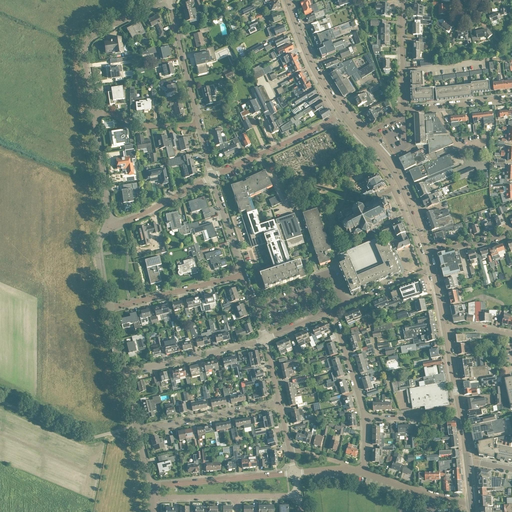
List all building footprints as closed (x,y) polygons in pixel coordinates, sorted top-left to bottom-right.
[(192,0),(187,0),(182,2),(184,8),(184,11),(186,22),(193,20),(197,19),(196,13),(195,8),(192,9),(192,8),(192,7),(192,6),(193,5),(194,4),(193,2),(194,2),(192,0)] [(204,13),(197,0),(194,1),(201,14),(204,13)] [(318,4),(318,3),(317,0),(315,1),(314,0),(308,0),(301,3),(302,7),(303,7),(304,9),(318,4)] [(314,14),(330,8),(329,5),(329,3),(328,2),(332,1),(331,0),(327,0),(324,1),(323,1),(318,3),(318,4),(304,9),(304,11),(305,16),(314,12),(314,14)] [(280,8),(278,1),(270,4),(266,5),(268,12),(280,8)] [(389,4),(387,4),(387,1),(376,2),(376,4),(375,4),(375,11),(382,11),(382,16),(389,16),(390,15),(390,14),(390,13),(390,12),(389,12),(389,8),(389,4)] [(413,9),(413,12),(414,13),(413,17),(417,17),(417,20),(425,21),(433,21),(432,18),(423,17),(423,6),(414,5),(414,9),(413,9)] [(449,10),(449,5),(439,6),(439,15),(446,15),(446,10),(449,10)] [(498,13),(489,17),(491,23),(492,26),(498,24),(497,22),(500,21),(500,20),(500,19),(503,18),(503,16),(507,15),(507,14),(509,14),(508,9),(508,7),(506,7),(500,9),(501,13),(498,14),(498,13)] [(332,13),(332,11),(330,8),(314,14),(306,17),(308,23),(316,19),(325,16),(332,13)] [(269,25),(281,20),(278,14),(271,16),(273,20),(268,22),(269,25)] [(154,17),(148,20),(149,22),(147,24),(149,28),(151,27),(152,27),(155,25),(160,33),(159,34),(160,37),(165,34),(160,23),(161,22),(157,15),(154,16),(154,17)] [(438,21),(436,24),(441,27),(446,31),(447,29),(450,31),(453,26),(446,21),(443,19),(438,21)] [(433,25),(433,21),(425,21),(417,20),(417,24),(413,24),(413,35),(417,35),(417,38),(419,38),(422,38),(422,35),(422,25),(433,25)] [(251,29),(248,30),(250,34),(257,31),(255,27),(253,28),(253,27),(258,25),(256,21),(248,25),(250,29),(251,28),(251,29)] [(390,31),(390,25),(385,25),(385,21),(371,21),(371,24),(375,24),(375,26),(377,26),(380,26),(380,35),(381,35),(390,35),(390,31)] [(320,26),(319,25),(310,28),(313,35),(325,30),(331,28),(329,23),(327,24),(322,26),(320,26)] [(145,33),(140,24),(128,30),(133,40),(143,35),(145,33)] [(286,32),(285,31),(286,31),(285,29),(284,29),(283,25),(276,28),(275,26),(270,28),(273,37),(276,36),(286,32)] [(204,46),(202,34),(209,32),(208,28),(199,30),(200,33),(196,34),(197,38),(194,38),(196,48),(204,46)] [(492,35),(491,33),(488,30),(476,32),(476,35),(471,36),(473,42),(476,41),(476,40),(477,40),(477,39),(488,36),(489,38),(492,35)] [(359,31),(353,33),(357,45),(363,42),(359,31)] [(467,41),(468,34),(457,33),(457,36),(453,36),(449,42),(454,45),(457,40),(464,41),(465,45),(469,45),(468,41),(467,41)] [(321,34),(314,37),(316,42),(325,38),(324,35),(322,36),(321,34)] [(390,46),(390,35),(381,35),(380,35),(377,35),(377,45),(379,45),(380,45),(381,45),(381,46),(390,46)] [(281,46),(289,42),(287,37),(275,42),(276,45),(277,48),(281,46)] [(107,42),(106,43),(107,52),(108,52),(114,51),(115,54),(123,53),(122,45),(127,44),(124,38),(121,39),(120,38),(113,39),(113,41),(112,42),(112,41),(111,41),(111,42),(107,42)] [(327,41),(325,38),(316,42),(318,47),(323,45),(325,44),(325,42),(327,41)] [(413,43),(413,51),(420,51),(422,51),(422,46),(424,46),(424,43),(426,43),(425,38),(422,38),(419,38),(419,43),(413,43)] [(348,47),(345,40),(333,45),(331,41),(325,44),(323,45),(324,48),(319,51),(322,58),(330,54),(330,55),(332,55),(331,54),(342,50),(348,47)] [(293,50),(290,44),(283,48),(283,47),(273,52),(276,58),(280,56),(279,56),(285,53),(286,54),(293,50)] [(254,54),(263,49),(261,45),(255,49),(254,48),(251,49),(254,54)] [(357,48),(356,45),(339,52),(342,58),(351,54),(350,54),(355,53),(353,49),(357,48)] [(380,45),(379,45),(377,45),(371,45),(374,55),(380,55),(380,45)] [(168,48),(161,49),(159,50),(158,47),(152,48),(148,50),(149,55),(159,52),(161,60),(170,58),(169,51),(170,51),(169,48),(168,48)] [(200,54),(194,55),(196,67),(197,67),(198,72),(201,71),(202,74),(208,73),(206,63),(211,62),(209,56),(213,55),(213,53),(215,53),(213,47),(199,50),(200,54)] [(420,60),(420,51),(413,51),(413,60),(415,60),(415,62),(420,62),(421,67),(432,66),(432,60),(421,62),(421,60),(420,60)] [(289,55),(280,59),(283,66),(286,65),(289,63),(297,60),(297,59),(296,56),(295,56),(294,54),(289,57),(289,55)] [(385,59),(385,56),(378,56),(378,59),(383,59),(383,70),(390,70),(390,59),(385,59)] [(337,58),(324,63),(326,69),(330,67),(330,68),(341,64),(342,63),(341,60),(338,61),(337,58)] [(299,65),(297,60),(289,63),(286,65),(283,66),(284,68),(287,67),(290,66),(291,69),(299,65)] [(330,68),(329,69),(332,73),(330,75),(333,80),(334,80),(336,81),(334,82),(337,85),(347,79),(358,72),(359,71),(356,66),(352,60),(342,64),(341,64),(330,68)] [(376,70),(373,63),(365,68),(359,71),(358,72),(362,78),(376,70)] [(174,75),(172,64),(165,66),(164,66),(163,66),(162,66),(164,74),(160,75),(161,80),(170,78),(169,76),(174,75)] [(254,73),(257,72),(259,70),(262,69),(263,68),(262,65),(249,71),(251,75),(254,73)] [(293,74),(301,70),(299,65),(291,69),(292,71),(289,72),(290,73),(286,74),(278,78),(279,80),(287,76),(288,76),(291,75),(290,75),(293,73),(293,74)] [(111,72),(110,72),(110,73),(111,79),(114,78),(119,78),(119,72),(122,72),(121,66),(117,67),(110,68),(111,72)] [(231,70),(223,74),(226,78),(233,75),(231,70)] [(421,90),(421,87),(423,87),(422,72),(410,72),(411,87),(412,87),(412,90),(411,90),(411,97),(412,97),(412,101),(411,101),(411,102),(419,102),(419,101),(423,100),(423,102),(434,101),(433,89),(421,90)] [(297,82),(305,78),(303,73),(295,77),(297,82)] [(300,87),(309,83),(308,83),(305,78),(297,82),(300,87)] [(354,91),(347,79),(337,85),(343,95),(343,96),(344,97),(354,91)] [(167,84),(166,80),(160,82),(161,86),(163,86),(163,88),(164,87),(168,89),(169,94),(166,94),(167,97),(174,95),(174,92),(177,92),(175,84),(172,85),(171,84),(172,83),(171,83),(167,84)] [(297,89),(295,90),(300,97),(311,90),(311,88),(310,86),(309,83),(300,87),(297,89)] [(472,85),(471,85),(435,89),(437,101),(473,97),(473,93),(472,85)] [(209,87),(202,88),(203,91),(205,99),(206,101),(205,101),(206,105),(213,103),(212,97),(215,96),(213,86),(209,87)] [(111,92),(108,92),(110,105),(115,104),(114,101),(124,99),(122,87),(112,88),(111,88),(111,92)] [(144,112),(143,102),(143,99),(134,99),(134,88),(130,88),(130,104),(134,104),(133,103),(135,103),(135,104),(136,104),(137,111),(139,111),(140,112),(144,112)] [(307,100),(316,94),(313,89),(311,90),(300,97),(295,100),(289,104),(292,108),(304,101),(306,100),(306,101),(307,100)] [(244,111),(240,113),(244,122),(247,121),(245,116),(251,113),(252,114),(256,112),(256,113),(259,111),(258,110),(262,108),(264,112),(268,111),(258,90),(252,93),(255,99),(245,104),(246,108),(243,110),(244,111)] [(367,92),(354,99),(358,107),(365,103),(367,107),(371,104),(373,103),(369,96),(367,92)] [(309,106),(320,99),(317,95),(303,104),(292,111),(295,114),(301,110),(300,108),(303,106),(305,109),(309,106)] [(280,97),(277,99),(282,109),(287,106),(287,105),(286,105),(285,102),(284,102),(284,101),(282,102),(280,97)] [(147,102),(143,102),(144,112),(148,111),(148,110),(151,110),(150,103),(151,103),(151,99),(147,99),(147,102)] [(282,109),(277,99),(270,102),(266,104),(269,111),(271,115),(276,113),(278,111),(282,109)] [(183,109),(180,100),(173,102),(172,101),(169,101),(170,106),(173,105),(175,116),(184,114),(183,109)] [(324,106),(321,100),(307,109),(302,112),(290,120),(293,125),(294,125),(296,127),(301,124),(298,120),(312,111),(313,113),(318,110),(320,113),(326,109),(324,106)] [(211,112),(208,113),(208,115),(209,115),(210,116),(209,116),(211,124),(218,122),(220,121),(219,117),(218,117),(218,116),(217,113),(219,112),(222,111),(222,112),(224,111),(221,105),(210,107),(211,112)] [(374,109),(366,114),(368,118),(372,115),(373,116),(382,111),(381,108),(376,111),(374,109)] [(328,111),(326,109),(320,113),(319,114),(323,119),(330,115),(330,114),(328,112),(328,111)] [(271,115),(269,111),(264,113),(265,115),(264,115),(266,119),(267,118),(270,125),(268,126),(272,133),(278,130),(271,115)] [(372,115),(368,118),(372,124),(380,119),(379,117),(384,113),(382,111),(373,116),(372,115)] [(493,112),(483,114),(483,120),(484,125),(494,123),(493,112)] [(429,145),(451,140),(438,118),(437,118),(436,113),(425,114),(414,115),(415,120),(414,120),(415,123),(413,123),(413,127),(415,127),(415,135),(416,145),(429,145)] [(483,120),(483,114),(472,115),(473,121),(474,121),(474,125),(479,124),(478,120),(483,120)] [(458,116),(448,117),(449,123),(451,123),(452,127),(459,127),(459,122),(458,116)] [(275,122),(278,127),(283,124),(280,119),(275,122)] [(293,125),(290,120),(283,124),(278,127),(281,134),(292,129),(291,127),(293,126),(293,125)] [(244,122),(242,123),(246,131),(251,129),(248,121),(247,121),(244,122)] [(216,132),(213,133),(216,146),(219,145),(220,147),(226,146),(225,143),(227,142),(225,136),(224,137),(221,137),(220,132),(222,131),(222,128),(215,129),(216,132)] [(124,145),(128,145),(126,130),(122,130),(122,131),(112,133),(114,141),(115,141),(116,145),(124,144),(124,145)] [(238,132),(233,134),(235,138),(238,143),(241,142),(241,143),(243,143),(244,147),(245,147),(251,145),(247,137),(244,139),(241,131),(238,132)] [(175,134),(170,135),(173,147),(176,147),(175,141),(178,141),(181,151),(190,149),(187,137),(176,140),(175,134)] [(511,141),(511,134),(509,135),(505,134),(505,139),(502,139),(502,141),(497,141),(497,144),(504,144),(505,142),(511,141)] [(136,136),(137,143),(138,150),(147,149),(148,154),(149,154),(149,158),(151,158),(152,163),(157,162),(156,154),(152,154),(151,153),(152,153),(150,139),(144,140),(143,135),(136,136)] [(164,136),(157,138),(159,149),(167,147),(168,153),(169,158),(175,157),(174,152),(171,140),(165,142),(164,136)] [(235,145),(238,143),(235,138),(232,140),(234,145),(229,147),(227,143),(225,143),(226,146),(220,147),(220,151),(223,150),(225,157),(238,151),(235,145)] [(409,172),(438,159),(435,154),(435,152),(453,144),(451,140),(429,145),(429,154),(425,156),(424,154),(422,155),(420,151),(419,151),(419,150),(411,154),(399,159),(405,171),(406,173),(409,172)] [(126,158),(116,159),(118,169),(121,169),(122,169),(128,168),(128,174),(129,174),(129,175),(132,174),(133,173),(133,171),(132,164),(133,163),(133,159),(136,159),(134,150),(132,150),(125,151),(126,158)] [(450,167),(454,165),(449,154),(440,158),(438,159),(409,172),(410,172),(415,182),(414,182),(414,183),(428,177),(429,180),(447,172),(446,169),(450,167)] [(190,160),(189,155),(166,160),(167,166),(169,165),(169,166),(184,162),(186,163),(187,170),(184,171),(185,178),(189,177),(189,176),(196,174),(193,160),(190,160)] [(494,163),(494,165),(497,165),(499,165),(499,166),(500,166),(500,168),(508,169),(507,173),(511,173),(511,166),(508,166),(506,166),(506,163),(497,163),(494,163)] [(160,167),(161,170),(153,171),(150,172),(148,172),(147,167),(144,168),(146,180),(150,179),(149,177),(160,175),(162,185),(168,184),(165,169),(164,169),(164,166),(160,167)] [(460,177),(457,179),(458,182),(475,174),(473,167),(458,173),(460,177)] [(280,170),(274,172),(276,176),(278,180),(283,177),(283,176),(281,173),(280,170)] [(426,182),(416,186),(420,195),(430,191),(427,185),(429,184),(430,185),(454,175),(452,170),(447,172),(429,180),(426,181),(426,182)] [(241,213),(247,211),(254,208),(251,197),(268,189),(267,188),(272,186),(266,172),(262,174),(262,173),(250,179),(250,180),(247,181),(247,182),(243,184),(243,183),(233,186),(234,190),(233,190),(235,196),(236,196),(238,203),(237,203),(239,209),(240,209),(241,213)] [(500,180),(500,184),(505,183),(507,183),(507,180),(511,180),(511,173),(507,173),(503,173),(503,180),(500,180)] [(392,212),(391,210),(391,209),(392,209),(389,203),(388,204),(388,203),(388,204),(387,201),(385,202),(384,199),(383,199),(382,199),(382,198),(381,198),(381,199),(380,199),(379,199),(376,192),(385,188),(385,186),(384,183),(382,182),(378,175),(365,181),(368,187),(367,187),(369,190),(360,194),(361,197),(360,198),(361,199),(373,193),(375,198),(373,199),(372,201),(373,201),(369,203),(368,204),(363,207),(359,206),(359,205),(359,206),(355,207),(354,207),(355,208),(353,212),(351,213),(349,209),(343,212),(343,213),(339,215),(339,217),(338,218),(340,223),(342,222),(342,224),(343,224),(343,225),(344,225),(344,227),(343,227),(343,228),(344,228),(345,230),(344,230),(344,231),(345,230),(347,231),(347,232),(348,232),(350,232),(350,233),(351,233),(350,234),(351,234),(352,234),(353,235),(354,235),(355,234),(358,234),(358,235),(359,235),(359,234),(363,232),(367,233),(367,234),(368,234),(368,233),(371,231),(372,232),(373,232),(375,233),(376,232),(377,233),(379,229),(377,228),(378,227),(384,225),(383,222),(383,221),(387,218),(389,219),(390,219),(389,219),(391,218),(391,219),(392,218),(391,218),(392,216),(390,213),(392,212)] [(451,185),(454,192),(468,186),(465,179),(451,185)] [(123,190),(121,191),(122,191),(123,199),(124,199),(125,203),(123,203),(134,202),(133,202),(132,196),(132,192),(134,191),(138,191),(137,183),(122,185),(123,190)] [(290,189),(281,193),(283,197),(291,193),(290,189)] [(426,209),(440,203),(438,200),(446,197),(442,189),(431,193),(430,191),(420,195),(424,206),(425,206),(426,209)] [(511,199),(511,192),(507,193),(504,193),(501,193),(503,203),(509,201),(509,200),(511,199)] [(293,196),(291,193),(283,197),(285,201),(293,196)] [(281,203),(278,196),(269,200),(272,208),(273,208),(273,207),(278,205),(281,203)] [(204,197),(188,202),(192,213),(202,209),(205,219),(210,217),(209,213),(210,213),(208,208),(207,208),(204,197)] [(242,216),(250,242),(252,248),(256,247),(267,243),(275,270),(290,265),(283,242),(287,241),(288,242),(289,242),(290,243),(291,243),(292,245),(296,244),(300,242),(303,240),(302,236),(300,231),(305,230),(303,225),(301,217),(296,219),(295,214),(276,220),(278,225),(276,225),(275,221),(260,226),(257,215),(259,215),(257,211),(255,212),(254,208),(247,211),(248,214),(242,216)] [(321,225),(323,225),(318,209),(303,214),(304,216),(301,217),(303,225),(307,224),(308,227),(309,227),(310,229),(308,229),(311,238),(312,237),(313,239),(312,240),(314,248),(316,247),(316,249),(315,250),(317,255),(318,255),(319,259),(318,259),(320,266),(326,264),(325,262),(327,262),(328,263),(331,262),(329,256),(328,252),(331,251),(330,247),(329,248),(328,246),(330,245),(327,237),(325,238),(325,236),(326,235),(323,227),(322,227),(321,225)] [(440,212),(439,209),(426,214),(432,231),(438,229),(438,231),(445,229),(454,227),(452,224),(453,223),(450,216),(449,216),(447,209),(440,212)] [(191,234),(190,230),(189,225),(188,222),(183,223),(184,226),(181,227),(179,220),(181,220),(180,216),(178,216),(177,212),(166,215),(167,223),(169,223),(170,223),(172,231),(178,229),(179,232),(180,234),(182,235),(184,235),(191,234)] [(495,219),(498,227),(505,224),(501,217),(495,219)] [(490,223),(488,224),(487,220),(480,222),(481,226),(484,225),(486,231),(493,229),(490,223)] [(216,237),(212,223),(197,227),(196,222),(189,225),(190,230),(193,229),(195,234),(206,231),(209,239),(211,239),(212,239),(216,237)] [(160,225),(156,226),(155,223),(151,224),(152,227),(151,227),(150,225),(146,226),(146,228),(145,227),(137,229),(142,246),(150,244),(149,240),(151,240),(152,238),(151,235),(149,234),(150,233),(153,232),(153,234),(162,232),(160,225)] [(392,225),(391,224),(383,227),(384,229),(381,230),(383,234),(394,229),(398,239),(406,235),(405,233),(406,233),(401,223),(393,226),(392,225)] [(467,228),(469,228),(471,234),(474,233),(474,235),(480,233),(478,225),(470,227),(469,223),(465,224),(467,228)] [(438,231),(439,233),(433,235),(435,242),(441,241),(448,239),(446,232),(454,230),(454,227),(445,229),(438,231)] [(361,245),(338,255),(338,257),(341,264),(339,265),(342,273),(343,275),(352,295),(355,294),(362,291),(360,287),(363,286),(363,288),(389,277),(388,276),(390,275),(391,276),(399,273),(401,272),(397,262),(395,257),(391,249),(393,248),(391,242),(381,246),(380,244),(378,245),(376,239),(361,245)] [(196,256),(195,253),(194,245),(187,247),(188,252),(191,251),(193,256),(196,256)] [(499,256),(506,253),(502,245),(496,247),(499,255),(498,255),(499,256)] [(496,247),(489,250),(492,257),(493,260),(500,258),(499,256),(498,255),(499,255),(496,247)] [(492,262),(491,259),(490,256),(489,256),(487,248),(480,250),(481,253),(478,254),(479,258),(479,261),(480,261),(486,285),(491,283),(486,265),(483,266),(483,264),(484,264),(483,262),(482,262),(482,260),(483,260),(483,259),(485,258),(485,256),(487,255),(487,257),(489,263),(490,265),(491,268),(496,267),(494,261),(492,262)] [(222,255),(220,250),(205,255),(207,260),(210,260),(211,265),(212,264),(214,270),(214,269),(215,271),(219,270),(219,268),(227,265),(225,260),(221,261),(219,256),(222,255)] [(479,258),(478,254),(478,253),(475,254),(475,250),(471,251),(471,252),(468,253),(471,264),(475,263),(474,260),(479,258)] [(201,251),(199,251),(195,253),(196,256),(198,261),(204,259),(201,251)] [(444,277),(464,272),(459,251),(458,251),(459,251),(455,252),(446,254),(445,252),(438,254),(438,255),(439,254),(439,257),(439,258),(441,267),(442,267),(442,270),(444,276),(444,277)] [(153,267),(157,266),(161,265),(160,259),(159,257),(162,256),(161,253),(150,256),(151,259),(145,260),(147,268),(149,275),(148,275),(150,285),(161,282),(160,280),(158,272),(155,273),(154,271),(155,271),(154,270),(153,267)] [(197,273),(194,259),(183,261),(184,265),(178,266),(179,270),(178,273),(178,274),(179,275),(180,276),(181,276),(182,275),(183,274),(190,272),(191,275),(197,273)] [(260,266),(252,269),(259,292),(306,276),(301,261),(290,265),(275,270),(263,274),(260,266)] [(412,274),(423,269),(422,265),(411,269),(412,274)] [(497,272),(489,274),(491,283),(500,281),(497,272)] [(457,287),(455,278),(445,281),(447,290),(455,288),(455,287),(457,287)] [(407,286),(399,289),(403,297),(404,300),(411,298),(412,301),(415,300),(414,297),(419,296),(427,294),(424,281),(416,283),(407,286)] [(224,292),(226,298),(237,294),(235,288),(231,290),(231,288),(230,288),(228,288),(228,289),(228,291),(224,292)] [(405,303),(403,297),(399,289),(390,293),(394,302),(391,303),(393,308),(405,303)] [(462,290),(449,293),(451,305),(460,303),(458,294),(463,293),(462,290)] [(211,311),(210,305),(216,303),(215,300),(213,301),(213,298),(213,297),(212,294),(211,294),(207,294),(207,295),(204,296),(206,304),(203,305),(204,310),(205,312),(211,311)] [(231,306),(230,303),(231,302),(239,300),(238,297),(239,297),(238,294),(237,294),(226,298),(228,303),(223,305),(224,308),(231,306)] [(198,297),(192,299),(194,307),(200,306),(201,311),(204,310),(203,305),(201,299),(199,299),(198,297)] [(393,308),(391,303),(388,304),(386,298),(384,298),(383,298),(383,299),(374,303),(377,310),(385,307),(386,310),(390,309),(393,308)] [(194,307),(192,299),(186,300),(188,308),(185,309),(186,311),(186,315),(189,314),(188,309),(194,307)] [(406,311),(396,314),(398,319),(408,316),(408,317),(411,316),(417,314),(417,313),(427,311),(424,300),(415,302),(417,311),(410,313),(407,314),(406,311)] [(173,306),(172,306),(173,311),(171,311),(171,313),(172,313),(174,321),(176,321),(175,313),(182,311),(180,302),(176,303),(176,302),(173,303),(173,304),(172,304),(173,306)] [(468,313),(467,313),(467,315),(474,316),(473,322),(475,322),(476,322),(481,322),(481,310),(481,302),(476,302),(468,303),(468,313)] [(169,313),(167,305),(164,306),(164,305),(161,306),(161,307),(160,307),(163,319),(169,317),(170,322),(174,321),(172,313),(171,313),(169,314),(169,313)] [(233,305),(231,306),(224,308),(225,311),(232,309),(234,314),(245,310),(242,305),(234,308),(233,305)] [(462,305),(451,307),(453,316),(460,315),(459,314),(462,313),(462,314),(463,314),(463,313),(464,313),(462,305)] [(163,319),(160,307),(154,308),(156,316),(153,317),(155,324),(158,323),(156,316),(160,315),(161,320),(164,320),(163,319)] [(364,324),(367,322),(366,320),(365,318),(365,316),(362,317),(358,309),(351,312),(355,321),(362,318),(364,324)] [(141,314),(139,315),(141,324),(149,323),(147,317),(150,317),(148,310),(141,312),(141,314)] [(238,319),(247,316),(245,310),(234,314),(236,320),(233,321),(234,324),(239,322),(238,319)] [(485,310),(481,310),(481,322),(489,322),(492,323),(492,316),(499,317),(499,310),(489,310),(485,310)] [(355,321),(351,312),(344,315),(345,316),(344,316),(345,319),(346,318),(348,324),(355,321)] [(432,312),(425,314),(426,317),(418,319),(419,324),(434,321),(432,312)] [(121,321),(120,321),(121,322),(123,329),(130,327),(129,325),(133,324),(134,329),(139,328),(136,315),(135,313),(132,314),(130,315),(130,317),(126,318),(126,317),(122,318),(122,319),(121,320),(121,321)] [(473,322),(474,316),(467,315),(467,313),(463,314),(462,314),(460,315),(453,316),(454,323),(465,321),(466,321),(473,322)] [(504,316),(502,324),(508,325),(510,318),(510,314),(505,313),(504,316)] [(249,324),(248,324),(247,322),(249,322),(248,319),(242,321),(245,328),(235,332),(237,339),(248,335),(248,336),(253,335),(252,333),(253,332),(249,324)] [(428,336),(437,334),(434,322),(403,328),(405,340),(413,339),(424,337),(423,336),(428,335),(428,336)] [(228,333),(227,331),(231,330),(229,326),(228,326),(227,323),(225,324),(225,326),(224,328),(224,329),(224,330),(220,331),(223,341),(229,340),(228,333)] [(212,324),(209,325),(210,330),(211,335),(212,338),(215,337),(216,343),(223,341),(220,331),(214,332),(212,324)] [(325,324),(318,326),(321,333),(325,331),(326,333),(332,331),(329,324),(325,325),(325,324)] [(389,324),(374,329),(375,333),(378,332),(390,330),(389,324)] [(321,333),(318,326),(312,329),(313,331),(310,333),(313,339),(314,343),(318,341),(316,337),(322,335),(321,333)] [(204,346),(201,335),(198,336),(193,327),(189,328),(190,332),(192,341),(193,342),(196,342),(197,347),(204,346)] [(192,341),(190,332),(189,328),(187,328),(187,330),(188,338),(185,339),(178,341),(179,343),(180,347),(182,347),(183,351),(184,350),(184,351),(187,350),(191,349),(189,341),(192,341)] [(358,336),(367,333),(366,330),(359,332),(352,334),(351,335),(352,335),(352,337),(349,338),(351,345),(360,342),(358,336)] [(307,331),(301,334),(304,342),(306,344),(310,342),(312,348),(316,346),(314,343),(313,339),(312,337),(309,338),(307,331)] [(145,341),(143,334),(131,337),(132,340),(134,339),(135,342),(126,344),(126,345),(127,344),(128,348),(127,349),(129,353),(132,353),(133,353),(133,352),(136,352),(136,351),(139,350),(139,351),(144,349),(147,348),(146,344),(143,345),(142,342),(145,341)] [(208,337),(206,338),(205,334),(201,335),(204,346),(210,344),(208,337)] [(304,342),(301,334),(295,336),(300,347),(306,344),(304,342)] [(458,335),(456,335),(457,343),(466,342),(468,341),(467,338),(480,338),(480,334),(470,335),(470,334),(466,335),(466,334),(458,335)] [(424,337),(413,339),(414,345),(416,344),(416,345),(419,344),(438,341),(437,339),(437,335),(426,337),(425,336),(424,337)] [(175,339),(169,341),(172,353),(178,352),(177,345),(176,344),(179,343),(178,341),(177,336),(174,336),(175,339)] [(163,339),(160,340),(162,347),(164,346),(165,348),(164,348),(166,355),(172,353),(169,341),(164,342),(163,339)] [(292,347),(289,339),(283,341),(286,350),(292,347)] [(362,349),(360,342),(351,345),(354,352),(361,350),(362,352),(374,349),(373,348),(370,339),(365,341),(367,347),(362,349)] [(286,350),(283,341),(276,344),(281,355),(287,352),(286,350)] [(439,347),(438,341),(419,344),(419,347),(417,348),(417,349),(430,347),(430,348),(439,347)] [(336,348),(334,343),(327,345),(329,351),(336,348)] [(417,348),(416,345),(416,344),(414,345),(401,347),(402,354),(417,351),(417,349),(417,348)] [(475,354),(475,349),(470,350),(466,350),(465,345),(468,345),(468,344),(457,345),(458,355),(466,354),(466,355),(471,355),(475,354)] [(159,349),(158,349),(157,346),(150,347),(153,358),(161,356),(159,349)] [(338,354),(336,348),(329,351),(325,351),(326,354),(330,353),(330,356),(338,354)] [(441,357),(439,348),(430,349),(431,359),(432,359),(433,361),(438,360),(437,358),(441,357)] [(362,354),(355,357),(357,362),(364,360),(367,359),(365,354),(374,351),(374,349),(362,352),(362,354)] [(259,358),(257,351),(248,353),(249,357),(242,358),(243,361),(249,360),(259,358)] [(235,357),(229,358),(230,365),(231,369),(237,367),(239,376),(242,375),(242,372),(241,369),(240,362),(237,362),(235,357)] [(478,366),(481,366),(480,357),(477,358),(477,361),(477,363),(475,363),(475,362),(472,362),(472,363),(470,364),(469,360),(459,361),(461,370),(478,368),(478,366)] [(230,365),(229,358),(222,360),(224,367),(230,365)] [(245,369),(241,369),(242,372),(245,371),(247,371),(258,368),(258,366),(260,365),(259,358),(249,360),(251,367),(248,368),(245,369)] [(331,358),(328,360),(329,365),(330,368),(331,367),(334,367),(341,364),(339,359),(332,361),(331,358)] [(286,365),(281,365),(283,373),(292,371),(292,370),(293,370),(292,365),(298,364),(297,362),(297,359),(287,361),(285,362),(286,365)] [(367,359),(364,360),(357,362),(359,368),(369,365),(374,363),(373,361),(368,363),(367,359)] [(442,365),(441,360),(438,360),(433,361),(423,363),(424,368),(427,368),(442,365)] [(218,370),(216,361),(210,362),(212,370),(215,369),(215,371),(218,370)] [(212,370),(210,362),(203,364),(206,373),(203,374),(204,381),(205,382),(208,381),(206,375),(209,374),(208,371),(212,370)] [(190,371),(192,377),(200,375),(201,381),(204,381),(203,374),(202,373),(199,373),(197,365),(189,367),(190,369),(189,370),(190,371)] [(369,365),(359,368),(360,374),(361,374),(368,372),(368,375),(370,374),(375,372),(374,369),(370,370),(369,365)] [(444,374),(442,366),(442,365),(427,368),(428,377),(444,374)] [(491,372),(490,366),(485,367),(478,368),(461,370),(462,379),(478,377),(496,375),(496,374),(496,371),(491,372)] [(258,368),(247,371),(247,374),(250,374),(252,382),(256,381),(261,380),(260,378),(263,377),(262,371),(261,371),(260,368),(258,368)] [(335,372),(332,374),(334,382),(336,381),(338,380),(338,378),(344,376),(343,370),(335,372)] [(293,374),(292,371),(283,373),(284,380),(291,378),(290,375),(293,374)] [(168,380),(166,373),(159,374),(161,382),(160,382),(161,386),(158,387),(159,393),(162,392),(161,388),(165,387),(165,383),(164,381),(168,380)] [(434,380),(435,384),(445,382),(444,374),(428,377),(414,380),(409,380),(410,386),(399,388),(398,382),(395,382),(392,383),(394,392),(399,391),(406,390),(426,386),(433,385),(433,382),(431,382),(431,381),(434,380)] [(143,379),(136,380),(136,382),(139,393),(146,391),(144,385),(152,383),(154,388),(157,387),(156,383),(154,376),(152,376),(153,377),(154,376),(154,377),(145,380),(145,379),(145,378),(143,379)] [(495,376),(481,378),(482,387),(486,386),(486,382),(492,381),(492,385),(497,384),(495,376)] [(362,379),(364,385),(374,382),(372,377),(369,378),(369,377),(362,379)] [(334,382),(327,384),(328,388),(335,386),(336,387),(336,390),(347,386),(346,381),(339,383),(338,380),(336,381),(334,382)] [(374,382),(364,385),(365,390),(367,390),(368,392),(377,389),(375,381),(374,382)] [(259,386),(255,387),(256,391),(260,390),(266,389),(264,382),(262,382),(258,383),(259,386)] [(477,388),(480,388),(479,383),(476,383),(472,384),(471,382),(463,383),(464,390),(474,388),(477,388)] [(426,386),(406,390),(408,399),(411,398),(413,409),(425,407),(425,409),(449,405),(446,384),(446,383),(433,385),(426,386)] [(287,392),(296,390),(296,386),(295,384),(292,384),(286,385),(287,392)] [(349,392),(347,386),(336,390),(337,393),(341,392),(342,395),(349,392)] [(260,394),(254,395),(254,399),(259,398),(260,402),(262,401),(262,397),(267,396),(266,389),(260,390),(260,394)] [(302,394),(297,394),(296,390),(287,392),(289,399),(298,397),(302,396),(302,394)] [(240,395),(240,392),(236,393),(238,402),(245,401),(244,395),(240,395)] [(238,402),(236,393),(232,394),(233,397),(230,397),(231,403),(238,402)] [(161,403),(160,399),(159,394),(152,396),(153,400),(142,403),(142,404),(142,406),(145,414),(149,413),(150,417),(154,416),(153,411),(155,411),(154,405),(161,403)] [(171,398),(173,404),(169,404),(164,405),(165,409),(163,409),(164,414),(166,414),(167,416),(168,416),(171,416),(171,415),(175,414),(173,406),(173,405),(176,404),(174,397),(171,398)] [(225,398),(221,399),(221,397),(217,397),(218,400),(219,406),(226,404),(225,398)] [(295,398),(289,399),(290,406),(296,405),(298,405),(298,407),(304,406),(303,403),(299,404),(298,397),(295,398)] [(334,400),(331,401),(331,403),(339,401),(341,406),(345,405),(353,403),(351,397),(345,399),(344,399),(342,400),(341,398),(334,400)] [(467,404),(466,404),(466,408),(467,408),(468,411),(479,409),(479,407),(486,406),(484,397),(466,400),(467,404)] [(200,410),(198,401),(198,399),(190,401),(192,411),(200,410)] [(207,408),(206,402),(205,400),(198,401),(200,410),(207,408)] [(394,405),(393,400),(385,400),(385,410),(391,410),(396,410),(394,405)] [(177,403),(176,404),(176,406),(177,411),(179,410),(180,413),(181,413),(181,414),(184,413),(187,412),(185,403),(185,402),(181,403),(181,404),(182,405),(179,406),(179,405),(178,404),(177,403)] [(354,409),(353,403),(345,405),(347,411),(354,409)] [(482,415),(481,410),(467,412),(468,418),(482,415)] [(259,415),(260,419),(263,419),(263,422),(272,420),(271,413),(259,415)] [(305,421),(304,415),(303,415),(293,418),(294,424),(301,422),(303,422),(304,425),(308,424),(311,423),(316,422),(315,419),(310,420),(305,421)] [(470,426),(491,422),(496,420),(497,420),(496,415),(494,415),(494,416),(478,420),(477,417),(469,419),(470,426)] [(250,424),(249,418),(242,420),(244,429),(250,428),(251,428),(250,425),(250,424)] [(244,429),(242,420),(235,421),(236,427),(238,427),(238,430),(244,429)] [(255,433),(269,430),(269,428),(274,427),(272,420),(263,422),(265,428),(259,429),(254,430),(255,433)] [(493,430),(492,426),(491,422),(470,426),(470,427),(472,435),(493,430)] [(223,430),(222,424),(215,425),(216,431),(220,430),(220,433),(224,432),(224,430),(223,430)] [(329,424),(328,426),(328,427),(335,428),(335,430),(339,431),(338,435),(343,436),(344,427),(336,425),(329,424)] [(488,436),(494,435),(493,432),(497,431),(495,425),(492,426),(493,430),(472,435),(473,441),(483,439),(489,438),(488,436)] [(210,426),(203,427),(205,436),(205,438),(211,436),(211,438),(212,440),(215,439),(214,434),(211,434),(211,433),(210,426)] [(405,433),(404,426),(398,426),(398,433),(396,433),(396,443),(398,443),(398,441),(400,441),(400,436),(405,436),(404,433),(405,433)] [(205,436),(203,427),(196,429),(199,440),(202,439),(202,436),(205,436)] [(186,439),(184,430),(181,431),(181,432),(178,432),(179,441),(183,440),(182,439),(186,439)] [(193,438),(191,430),(188,430),(184,430),(186,439),(187,443),(191,442),(191,439),(193,438)] [(275,431),(269,432),(269,430),(255,433),(255,434),(256,436),(265,434),(267,440),(276,438),(275,431)] [(303,442),(305,433),(301,432),(301,435),(297,434),(296,440),(303,442)] [(310,444),(312,436),(313,434),(311,434),(306,432),(305,433),(303,442),(310,444)] [(157,436),(151,438),(153,446),(154,446),(155,450),(164,448),(162,439),(158,440),(157,436)] [(172,436),(166,438),(168,444),(177,442),(175,436),(172,436)] [(316,438),(314,445),(315,445),(315,446),(317,446),(321,447),(323,438),(320,437),(316,436),(316,438)] [(332,441),(330,449),(334,450),(333,451),(335,452),(336,451),(337,451),(339,442),(334,441),(335,437),(332,436),(331,440),(332,441)] [(459,448),(458,436),(450,437),(450,436),(443,436),(442,440),(450,441),(450,444),(446,444),(446,450),(451,449),(451,448),(459,448)] [(278,446),(276,438),(267,440),(268,444),(271,444),(272,447),(278,446)] [(492,439),(476,443),(479,456),(494,459),(494,457),(495,453),(494,450),(493,445),(494,444),(496,445),(497,440),(497,438),(493,439),(492,439)] [(373,439),(372,445),(377,445),(377,447),(382,448),(384,448),(384,439),(383,439),(373,439)] [(356,457),(358,450),(352,448),(353,446),(349,444),(346,454),(356,457)] [(496,449),(496,450),(494,457),(497,458),(497,459),(501,460),(501,459),(505,459),(504,461),(508,462),(509,460),(511,460),(511,461),(511,462),(511,449),(499,447),(497,446),(496,449)] [(393,450),(395,450),(396,448),(392,448),(387,448),(382,448),(377,447),(377,450),(372,450),(372,456),(380,456),(382,456),(382,450),(393,450)] [(271,452),(271,449),(265,450),(265,453),(267,453),(267,456),(268,459),(271,459),(277,459),(276,451),(271,452)] [(205,461),(205,457),(204,450),(200,450),(202,464),(205,463),(205,465),(204,465),(205,468),(206,468),(206,472),(213,471),(212,461),(205,461)] [(460,458),(459,450),(440,452),(440,456),(451,455),(451,458),(460,458)] [(200,452),(197,452),(197,455),(193,455),(194,464),(187,465),(187,466),(188,472),(193,472),(193,473),(198,472),(198,471),(199,471),(198,461),(198,459),(201,459),(200,452)] [(238,461),(237,453),(237,452),(233,452),(234,457),(232,457),(231,459),(224,459),(225,465),(227,465),(227,470),(228,469),(228,470),(231,470),(231,469),(235,469),(235,462),(238,461)] [(249,468),(248,458),(248,456),(240,457),(240,453),(237,453),(238,461),(241,461),(242,468),(249,468)] [(394,462),(392,468),(399,471),(402,465),(398,464),(400,459),(401,455),(395,453),(393,461),(394,462)] [(171,465),(170,462),(174,461),(173,457),(169,458),(168,455),(158,457),(159,461),(162,460),(163,463),(157,465),(160,477),(165,475),(164,472),(168,471),(167,466),(171,465)] [(379,460),(380,456),(372,456),(372,462),(379,462),(379,464),(383,464),(383,460),(379,460)] [(256,467),(255,458),(248,458),(249,468),(256,467)] [(461,469),(460,460),(439,462),(439,472),(445,471),(449,471),(449,470),(461,469)] [(221,463),(214,464),(213,461),(212,461),(213,471),(220,470),(220,466),(221,466),(221,463)] [(404,466),(402,472),(411,475),(413,469),(404,466)] [(491,477),(491,472),(491,470),(479,468),(477,470),(478,484),(491,483),(491,479),(491,477)] [(445,474),(445,471),(439,472),(432,473),(433,480),(440,480),(440,477),(444,476),(445,476),(445,474)] [(504,487),(505,479),(500,478),(500,479),(491,477),(491,479),(491,483),(492,488),(503,487),(504,487)] [(462,493),(462,481),(454,481),(446,482),(444,482),(443,482),(444,491),(449,492),(449,485),(452,484),(452,485),(454,485),(454,493),(462,493)] [(491,491),(504,491),(503,487),(492,488),(491,483),(478,484),(479,496),(487,496),(487,491),(491,491)] [(493,506),(492,502),(492,496),(487,497),(479,497),(480,507),(493,506)]
